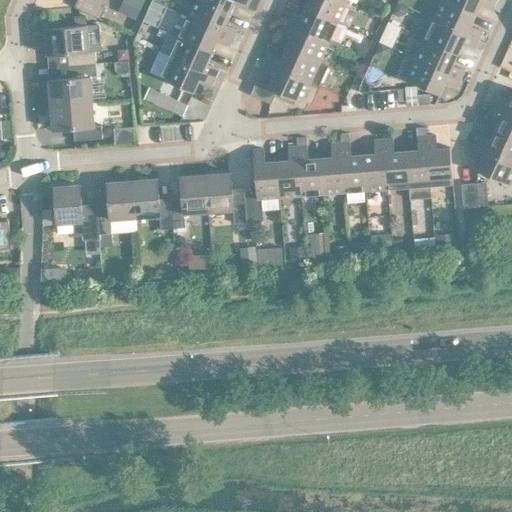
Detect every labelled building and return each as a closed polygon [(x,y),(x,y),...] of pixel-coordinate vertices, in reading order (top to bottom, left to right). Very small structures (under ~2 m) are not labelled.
[(100,0),(77,0),(75,6),(100,18),(106,6),(99,3),(100,0)] [(130,0),(125,13),(136,18),(143,0),(130,0)] [(205,0),(195,0),(188,16),(233,36),(237,28),(225,22),(230,11),(205,0)] [(205,0),(230,11),(235,0),(247,6),(249,0),(205,0)] [(307,0),(305,6),(338,21),(346,2),(342,0),(307,0)] [(442,0),(436,13),(434,18),(479,38),(483,29),(471,24),(476,13),(447,0),(442,0)] [(447,0),(476,13),(481,2),(493,8),(496,0),(447,0)] [(499,0),(496,0),(493,8),(500,11),(504,2),(499,0)] [(288,12),(284,21),(329,41),(338,21),(305,6),(300,17),(288,12)] [(188,16),(179,36),(212,51),(217,40),(229,45),(233,36),(188,16)] [(434,18),(425,37),(458,52),(463,41),(475,47),(479,38),(434,18)] [(270,51),(266,60),(311,80),(310,81),(320,85),(329,64),(320,59),(329,41),(284,21),(280,29),(292,35),(287,46),(282,57),(270,51)] [(68,51),(68,64),(96,62),(95,49),(88,49),(86,24),(46,27),(48,53),(68,51)] [(179,36),(170,55),(215,76),(219,67),(207,62),(212,51),(179,36)] [(425,37),(416,57),(461,77),(465,69),(453,63),(458,52),(425,37)] [(479,38),(475,47),(480,49),(484,48),(487,42),(479,38)] [(380,42),(375,52),(382,55),(389,53),(392,47),(380,42)] [(361,43),(357,53),(365,56),(369,47),(361,43)] [(128,48),(117,48),(118,59),(129,59),(128,48)] [(215,76),(170,55),(161,76),(194,91),(199,79),(211,85),(215,76)] [(258,56),(254,65),(262,69),(266,60),(258,56)] [(461,77),(416,57),(406,78),(439,93),(445,81),(457,86),(461,77)] [(310,81),(311,80),(266,60),(262,69),(274,74),(268,86),(256,81),(250,94),(269,103),(276,89),(301,101),(310,81)] [(50,78),(52,103),(92,100),(90,76),(97,75),(96,62),(68,64),(69,77),(50,78)] [(431,92),(419,93),(420,103),(431,102),(431,92)] [(497,94),(493,103),(511,112),(511,92),(509,100),(497,94)] [(92,100),(52,103),(54,128),(73,127),(75,139),(102,137),(101,124),(94,125),(92,100)] [(501,117),(496,128),(511,135),(511,112),(493,103),(489,112),(501,117)] [(11,119),(1,120),(2,137),(12,137),(11,119)] [(426,126),(417,127),(417,136),(427,135),(426,126)] [(479,134),(475,142),(511,159),(511,135),(496,128),(491,139),(479,134)] [(350,132),(340,133),(341,142),(350,141),(350,132)] [(436,134),(427,135),(431,184),(454,182),(451,146),(437,147),(436,134)] [(406,150),(409,186),(410,198),(432,196),(431,184),(427,135),(417,136),(418,149),(406,150)] [(307,136),(297,137),(298,145),(307,144),(307,136)] [(388,187),(409,186),(406,150),(394,151),(393,137),(384,138),(388,187)] [(366,189),(388,187),(384,138),(374,139),(375,152),(363,153),(366,189)] [(345,191),(366,189),(363,153),(351,154),(350,141),(341,142),(345,191)] [(323,192),(345,191),(341,142),(331,142),(332,156),(320,156),(323,192)] [(511,179),(511,159),(475,142),(471,151),(483,157),(477,169),(510,184),(511,179)] [(302,194),(323,192),(320,156),(308,157),(307,144),(298,145),(302,194)] [(280,196),(302,194),(298,145),(288,146),(289,159),(277,160),(280,196)] [(262,197),(280,196),(277,160),(265,161),(264,148),(253,148),(254,156),(257,195),(257,198),(262,197)] [(231,172),(206,174),(209,210),(233,208),(235,222),(247,221),(247,220),(245,196),(233,197),(231,172)] [(183,201),(171,202),(173,227),(185,226),(184,212),(209,210),(206,174),(181,176),(183,201)] [(158,178),(133,180),(135,216),(160,214),(161,228),(173,227),(171,202),(160,203),(158,178)] [(110,207),(98,208),(100,233),(112,232),(111,217),(135,216),(133,180),(108,182),(110,207)] [(462,183),(463,207),(480,205),(477,181),(462,183)] [(486,181),(477,181),(480,205),(488,205),(486,181)] [(100,233),(98,208),(82,209),(80,184),(55,186),(57,222),(73,220),(74,235),(83,234),(83,239),(100,238),(100,233)] [(257,195),(253,196),(255,220),(263,214),(263,209),(262,197),(257,198),(257,195)] [(253,196),(245,196),(247,220),(255,220),(253,196)] [(0,248),(11,247),(9,219),(0,220),(0,248)] [(392,232),(371,233),(372,251),(392,250),(392,232)] [(457,233),(436,234),(437,251),(458,249),(457,233)] [(403,249),(402,238),(392,239),(393,250),(403,249)] [(364,241),(350,241),(351,259),(365,259),(364,241)] [(324,245),(310,246),(311,261),(325,260),(324,245)] [(347,245),(334,245),(334,260),(347,260),(347,245)] [(267,247),(257,248),(258,263),(268,263),(267,247)] [(305,248),(291,248),(291,261),(306,260),(305,248)] [(256,250),(241,250),(241,264),(257,263),(256,250)] [(211,251),(189,253),(190,269),(212,267),(211,251)] [(52,267),(41,267),(41,281),(52,281),(52,267)]
